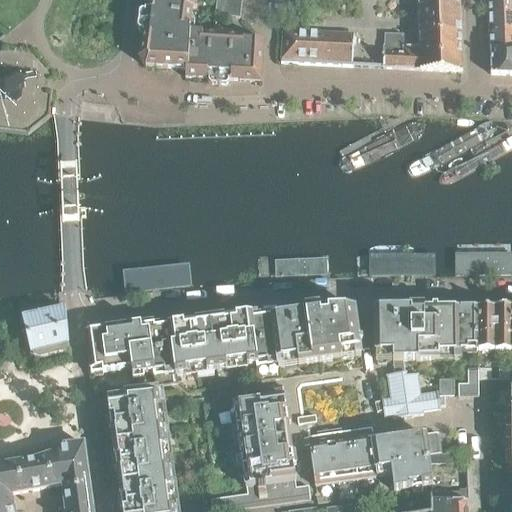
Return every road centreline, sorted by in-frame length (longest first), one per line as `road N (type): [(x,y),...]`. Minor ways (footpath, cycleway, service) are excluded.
road 1 (residential): [(104,511),(77,320),(358,298),(511,299)]
road 2 (residential): [(479,90),(136,92),(117,77),(134,0)]
